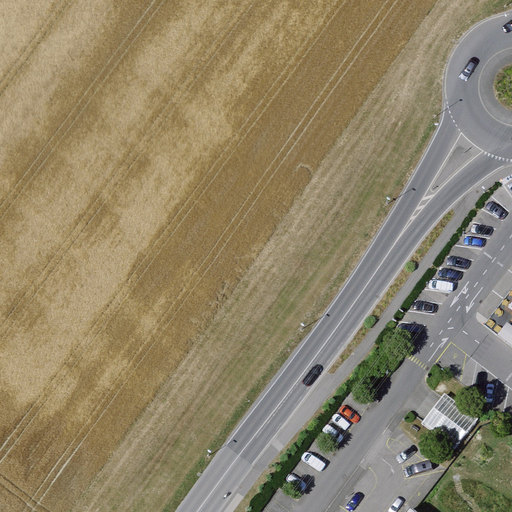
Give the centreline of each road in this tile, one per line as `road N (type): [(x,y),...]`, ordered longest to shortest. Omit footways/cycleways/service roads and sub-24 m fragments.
road 1 (secondary): [(477,129),(198,511)]
road 2 (residential): [(511,236),(310,511)]
road 3 (secondary): [(511,32),(486,41),(463,73),(465,112),(477,129)]
